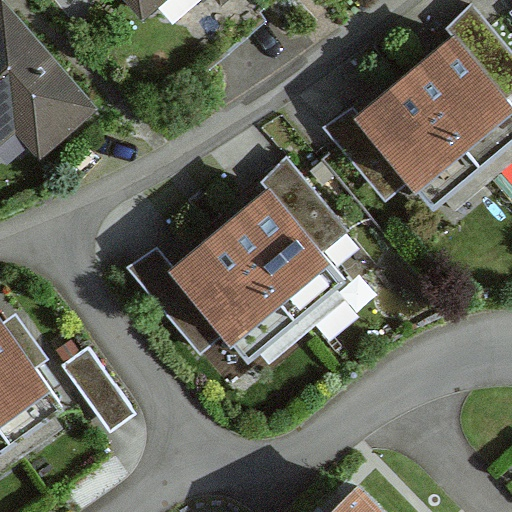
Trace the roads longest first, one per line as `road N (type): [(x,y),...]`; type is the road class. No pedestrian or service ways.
road 1 (residential): [(205,454),(53,243),(334,58),(402,0)]
road 2 (residential): [(511,349),(432,368),(270,458),(205,454)]
